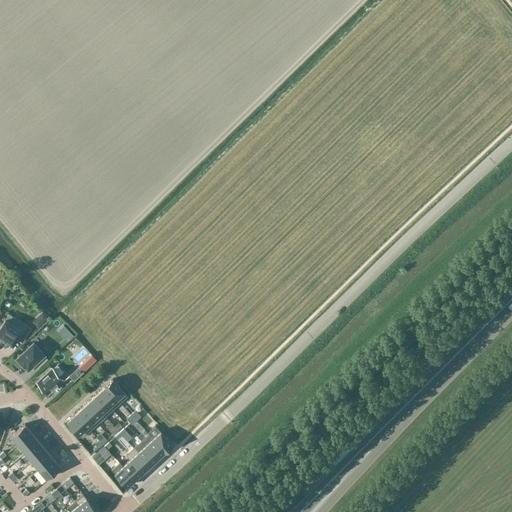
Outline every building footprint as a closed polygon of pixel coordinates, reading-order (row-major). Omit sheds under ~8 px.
[(48,317),(42,312),(38,316),(43,322),(48,317)] [(25,324),(22,329),(5,319),(0,326),(0,336),(13,345),(17,338),(23,341),(31,328),(25,324)] [(74,335),(70,332),(64,337),(67,341),(74,335)] [(31,365),(35,370),(48,358),(44,353),(34,342),(17,357),(24,365),(25,364),(28,368),(31,365)] [(37,382),(48,394),(63,379),(52,367),(37,382)] [(78,367),(70,375),(74,380),(83,372),(78,367)] [(112,379),(105,386),(120,403),(128,395),(112,379)] [(105,386),(97,393),(113,410),(120,403),(105,386)] [(113,410),(97,393),(90,400),(105,416),(113,410)] [(82,407),(98,423),(101,420),(102,419),(105,416),(90,400),(82,407)] [(75,414),(90,430),(98,423),(82,407),(75,414)] [(75,414),(67,421),(82,438),(90,430),(75,414)] [(32,432),(25,424),(11,435),(18,444),(32,432)] [(160,431),(153,437),(165,450),(169,447),(172,444),(160,431)] [(39,441),(32,432),(18,444),(25,452),(39,441)] [(122,435),(118,439),(123,445),(128,441),(122,435)] [(165,450),(153,437),(146,444),(158,457),(165,450)] [(46,449),(39,441),(25,452),(32,461),(46,449)] [(146,444),(138,451),(150,464),(158,457),(146,444)] [(107,449),(104,445),(92,457),(97,463),(109,451),(107,449)] [(53,457),(46,449),(32,461),(39,469),(53,457)] [(150,464),(138,451),(131,458),(143,471),(150,464)] [(60,466),(53,457),(39,469),(46,478),(60,466)] [(143,471),(131,458),(124,465),(136,478),(143,471)] [(136,478),(124,465),(120,461),(112,469),(127,486),(136,478)] [(54,491),(58,496),(60,498),(63,496),(57,488),(54,491)] [(77,504),(83,511),(98,511),(83,493),(74,501),(77,504)] [(70,510),(71,511),(83,511),(77,504),(74,501),(67,507),(70,510)]
